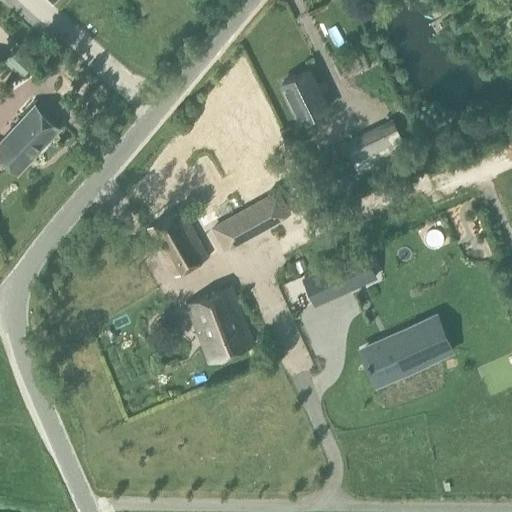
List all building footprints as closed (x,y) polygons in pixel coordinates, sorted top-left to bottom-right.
[(314,0),(343,34),(351,27),(328,0),(314,0)] [(301,122),(331,107),(311,67),(281,82),(301,122)] [(0,150),(0,159),(19,176),(59,131),(56,129),(57,128),(43,116),(42,117),(35,111),(0,150)] [(392,146),(404,140),(395,121),(383,127),(381,123),(344,142),(363,180),(385,170),(383,167),(398,159),(392,146)] [(226,247),(268,223),(257,203),(214,227),(215,228),(226,247)] [(175,276),(210,256),(183,206),(148,227),(175,276)] [(376,276),(365,250),(324,268),(336,294),(376,276)] [(209,360),(256,342),(234,286),(187,304),(209,360)] [(124,326),(137,317),(128,303),(115,312),(124,326)] [(417,322),(358,349),(372,381),(392,372),(394,374),(410,367),(409,363),(431,353),(417,322)] [(128,340),(113,344),(115,354),(131,349),(128,340)] [(511,363),(327,428),(343,475),(511,415),(511,363)]
